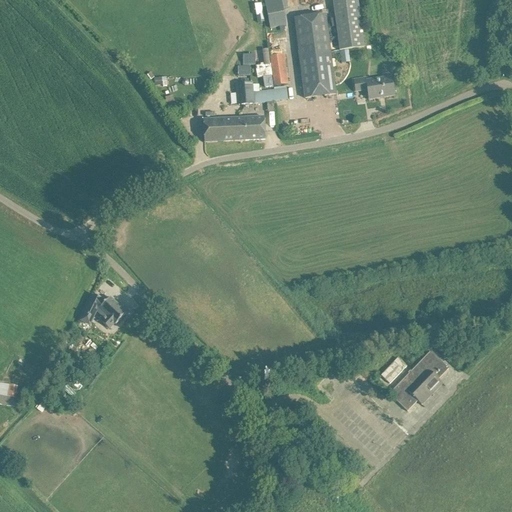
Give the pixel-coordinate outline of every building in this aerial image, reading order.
[(288,8),(286,0),(273,0),(265,2),(270,28),(286,25),(283,9),(288,8)] [(332,0),(340,51),(364,48),(357,0),(332,0)] [(257,15),(263,14),(260,4),(254,5),(257,15)] [(325,15),(295,19),(305,99),(335,95),(325,15)] [(243,65),(256,65),(255,55),(243,55),(243,65)] [(270,57),(275,86),(287,85),(283,55),(270,57)] [(250,76),(250,66),(238,66),(238,76),(250,76)] [(353,80),(354,82),(355,92),(363,91),(363,88),(367,88),(369,100),(394,96),(392,79),(367,83),(366,78),(353,80)] [(236,94),(230,94),(231,104),(237,104),(237,105),(244,105),(253,104),(267,103),(271,102),(275,102),(274,90),(260,92),(253,93),(252,85),(251,84),(235,85),(236,94)] [(264,117),(223,119),(203,120),(204,143),(265,140),(264,117)] [(93,318),(96,312),(97,310),(97,311),(98,309),(107,317),(105,318),(104,320),(102,322),(109,329),(111,327),(112,326),(114,323),(115,325),(117,323),(123,316),(126,313),(125,312),(110,298),(105,303),(102,301),(102,300),(103,299),(94,295),(81,321),(83,322),(89,324),(90,325),(93,318)] [(430,351),(389,394),(407,412),(414,405),(418,409),(421,405),(422,405),(442,383),(438,379),(449,369),(430,351)] [(466,356),(461,351),(457,355),(462,359),(466,356)] [(380,376),(389,384),(406,367),(397,358),(380,376)] [(0,404),(18,406),(19,398),(16,398),(18,386),(1,383),(0,382),(0,404)] [(45,399),(37,409),(42,413),(50,402),(45,399)] [(366,466),(361,471),(359,473),(363,477),(370,469),(366,466)]
